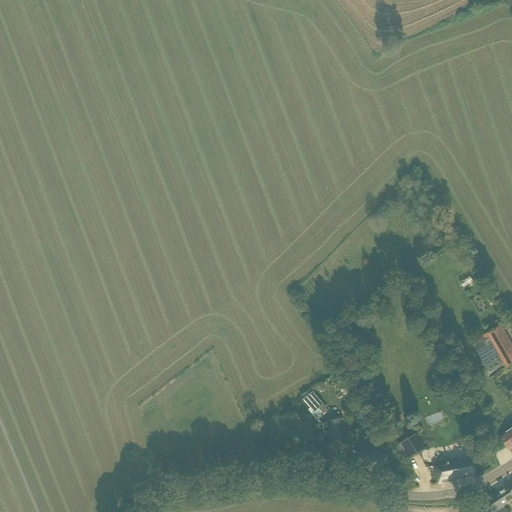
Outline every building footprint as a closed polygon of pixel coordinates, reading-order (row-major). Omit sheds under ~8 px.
[(486,347),(476,353),(486,369),(501,359),(502,360),(511,354),(511,343),(501,325),(486,334),(489,338),(484,341),(483,341),(486,347)] [(319,419),(331,410),(315,390),(304,399),(319,419)] [(428,418),(431,423),(443,418),(440,412),(428,418)] [(340,417),(324,420),(328,441),(345,437),(340,417)] [(511,429),(501,437),(510,450),(511,449),(511,429)] [(425,450),(416,435),(401,444),(411,459),(425,450)] [(380,451),(380,453),(364,448),(358,464),(374,469),(373,470),(381,473),(387,453),(380,451)] [(439,483),(476,476),(472,458),(435,466),(439,483)] [(511,482),(494,495),(505,511),(506,511),(507,511),(511,507),(511,504),(510,502),(511,501),(511,482)] [(484,501),(476,507),(478,511),(507,511),(506,511),(505,511),(494,495),(484,501)]
